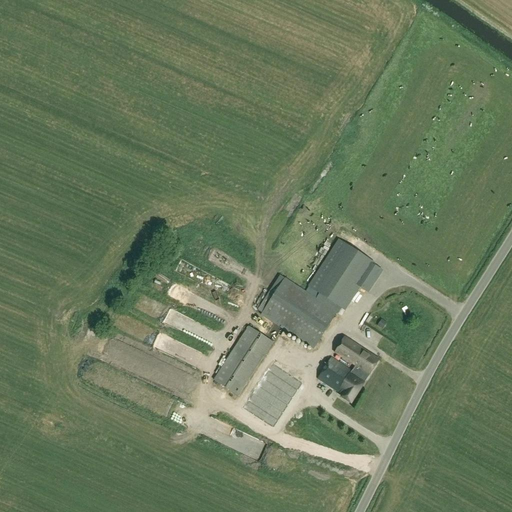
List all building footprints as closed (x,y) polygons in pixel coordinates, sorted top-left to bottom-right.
[(347,246),(317,292),(346,310),(360,288),(369,294),(383,272),(374,266),(375,264),(347,246)] [(243,288),(248,279),(230,270),(226,279),(243,288)] [(285,279),(263,313),(315,347),(338,313),(285,279)] [(193,334),(198,321),(192,318),(186,331),(193,334)] [(133,335),(144,338),(148,326),(137,323),(133,335)] [(238,396),(244,387),(253,391),(290,406),(304,374),(267,358),(264,357),(273,343),(249,327),(214,381),(238,396)] [(155,334),(147,337),(148,343),(157,341),(155,334)] [(335,353),(356,366),(352,371),(332,358),(318,380),(343,396),(342,398),(352,404),(367,380),(366,380),(369,375),(370,376),(380,360),(345,338),(335,353)] [(207,369),(212,360),(206,357),(201,366),(207,369)]
